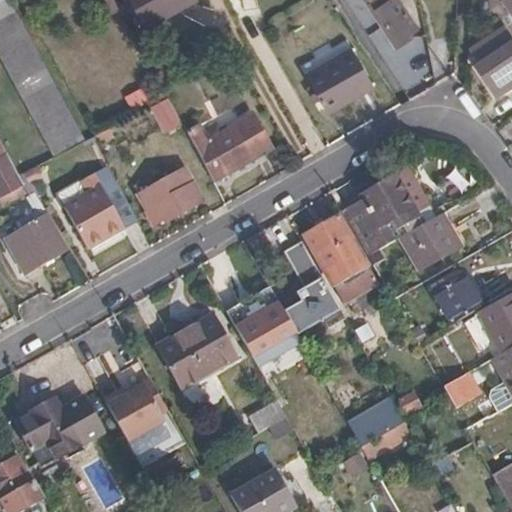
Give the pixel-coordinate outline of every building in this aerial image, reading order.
[(0,0),(0,59),(51,156),(82,141),(5,0),(0,0)] [(196,7),(192,0),(125,0),(144,35),(196,7)] [(341,0),(342,2),(381,58),(410,38),(397,20),(406,15),(394,0),(392,0),(369,17),(358,0),(341,0)] [(511,0),(507,0),(499,6),(511,23),(511,0)] [(410,38),(419,32),(406,15),(397,20),(410,38)] [(483,40),(468,53),(477,64),(472,68),(494,97),(511,83),(511,41),(510,39),(504,42),(490,26),(479,34),(483,40)] [(373,86),(350,47),(304,74),(326,113),(373,86)] [(129,111),(147,101),(139,87),(121,97),(129,111)] [(171,120),(162,105),(149,112),(158,128),(171,120)] [(183,135),(211,185),(272,149),(251,114),(205,141),(197,127),(183,135)] [(26,189),(17,172),(0,140),(0,198),(2,202),(26,189)] [(402,167),(393,172),(414,208),(418,214),(428,208),(402,167)] [(85,248),(134,221),(105,171),(83,184),(88,195),(64,209),(85,248)] [(161,219),(162,222),(195,204),(182,182),(186,180),(182,171),(136,197),(151,224),(161,219)] [(391,181),(340,209),(368,256),(387,245),(383,238),(378,230),(414,208),(393,172),(388,175),(391,181)] [(367,268),(338,216),(303,236),(332,288),(367,268)] [(63,250),(44,218),(1,242),(20,275),(63,250)] [(456,251),(436,218),(400,239),(419,272),(456,251)] [(383,238),(387,245),(400,239),(394,232),(383,238)] [(332,296),(300,243),(283,254),(298,279),(304,275),(312,289),(307,292),(305,287),(303,288),(295,293),(300,301),(283,311),(297,335),(322,320),(327,329),(344,319),(332,296)] [(249,254),(205,279),(220,304),(265,280),(249,254)] [(304,275),(298,279),(303,288),(305,287),(307,292),(312,289),(304,275)] [(450,325),(480,308),(463,277),(433,294),(450,325)] [(500,354),(511,347),(511,309),(507,300),(478,316),(499,355),(500,354)] [(474,315),(462,321),(475,347),(487,342),(474,315)] [(236,360),(212,318),(156,349),(180,391),(236,360)] [(251,318),(233,327),(242,342),(260,332),(251,318)] [(490,360),(497,373),(511,363),(511,347),(500,354),(499,355),(490,360)] [(496,412),(511,402),(511,363),(497,373),(503,383),(490,390),(488,397),(496,412)] [(343,405),(339,407),(347,420),(349,424),(351,427),(383,408),(363,373),(335,389),(343,405)] [(466,374),(442,388),(447,397),(454,410),(479,396),(466,374)] [(148,378),(137,384),(159,418),(168,412),(148,378)] [(137,384),(104,404),(124,438),(159,418),(137,384)] [(420,408),(412,394),(399,401),(406,415),(420,408)] [(61,408),(55,397),(41,405),(42,408),(14,423),(39,469),(104,433),(84,396),(61,408)] [(259,434),(270,428),(286,419),(277,404),(250,419),(259,434)] [(355,435),(361,446),(403,422),(396,411),(355,435)] [(275,438),(292,429),(286,419),(270,428),(275,438)] [(361,446),(372,466),(414,442),(403,422),(361,446)] [(316,471),(361,446),(355,435),(351,427),(349,424),(304,450),(316,471)] [(369,467),(361,452),(336,467),(343,481),(369,467)] [(23,511),(40,503),(16,460),(0,467),(0,511),(2,510),(3,511),(23,511)] [(444,495),(489,472),(483,461),(438,484),(444,495)] [(511,487),(511,482),(511,481),(511,461),(500,468),(511,487)] [(285,511),(298,504),(277,468),(232,494),(241,511),(285,511)] [(511,511),(511,487),(500,468),(491,474),(506,502),(496,507),(498,511),(511,511)]
